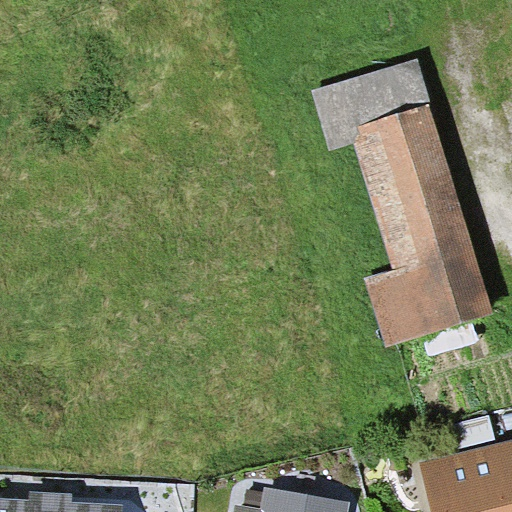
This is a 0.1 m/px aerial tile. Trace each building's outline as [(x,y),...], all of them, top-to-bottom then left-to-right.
[(425,120),(409,68),(312,97),(387,342),(475,315),(416,123),(425,120)] [(511,439),(496,444),(511,507),(511,439)] [(511,511),(511,507),(496,444),(420,462),(432,511),(511,511)] [(29,500),(0,498),(0,511),(122,511),(123,504),(71,501),(72,492),(30,490),(29,500)] [(335,511),(251,495),(247,511),(335,511)]
